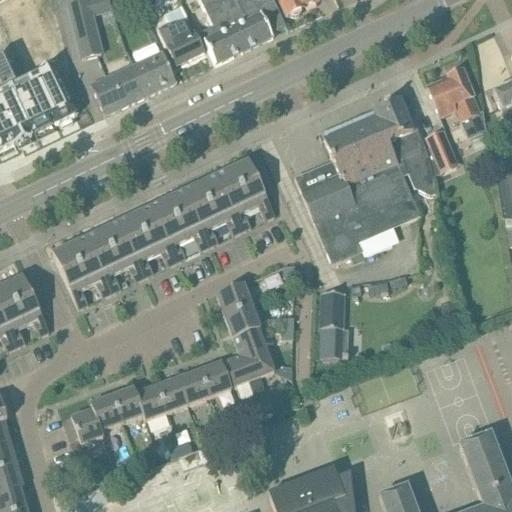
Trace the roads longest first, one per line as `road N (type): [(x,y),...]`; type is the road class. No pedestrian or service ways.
road 1 (tertiary): [(11,209),(447,0)]
road 2 (residential): [(67,348),(293,232)]
road 3 (residential): [(64,511),(42,424),(42,384),(67,348)]
road 4 (residential): [(67,348),(11,209)]
